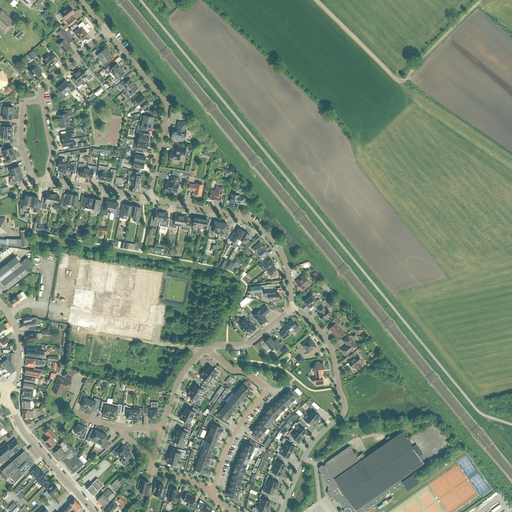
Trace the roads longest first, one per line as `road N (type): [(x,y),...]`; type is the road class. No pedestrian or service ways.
road 1 (track): [(314,0),(397,80),(481,0)]
road 2 (residential): [(292,308),(284,259),(258,226),(150,198)]
road 3 (residential): [(150,198),(168,105),(106,30)]
road 4 (residential): [(210,493),(228,443),(265,387),(205,348)]
road 5 (tertiary): [(93,511),(25,434),(6,399)]
road 6 (residential): [(340,417),(331,348),(292,308)]
